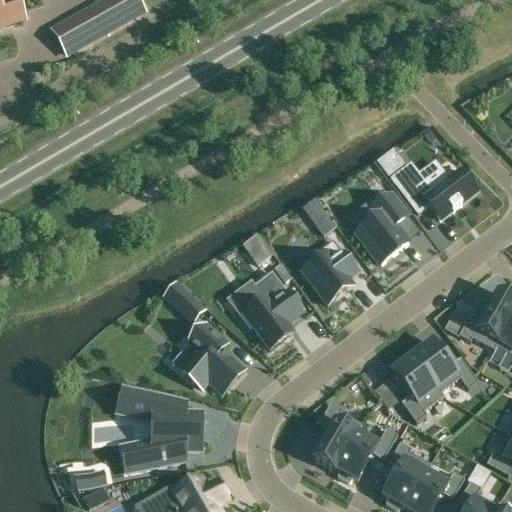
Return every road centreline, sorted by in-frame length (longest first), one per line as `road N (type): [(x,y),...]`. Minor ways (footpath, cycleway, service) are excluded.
road 1 (residential): [(511,230),(272,410),(260,433),(259,465),(272,490)]
road 2 (primary): [(329,0),(0,191)]
